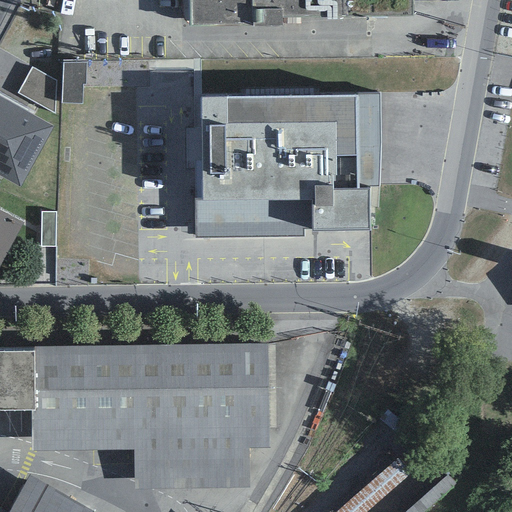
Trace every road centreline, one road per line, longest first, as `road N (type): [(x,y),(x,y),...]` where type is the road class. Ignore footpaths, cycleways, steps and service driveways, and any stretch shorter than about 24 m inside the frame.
road 1 (residential): [(486,0),(444,229),(426,260),(396,284),(352,297),(0,302)]
road 2 (unknown): [(187,511),(237,455),(329,297)]
